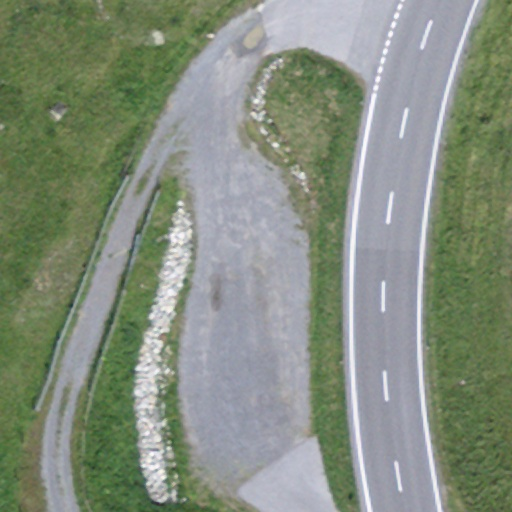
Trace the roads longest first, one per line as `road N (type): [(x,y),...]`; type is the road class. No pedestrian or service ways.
road 1 (primary): [(440,0),(404,122),(385,257),(387,388),(405,511)]
road 2 (track): [(182,120),(222,151),(240,199),(256,435),(267,468),(298,511)]
road 3 (track): [(70,511),(58,457),(62,413),(151,171),(182,120)]
road 4 (track): [(182,120),(213,67),(255,23),(292,11),(347,11),(428,31)]
